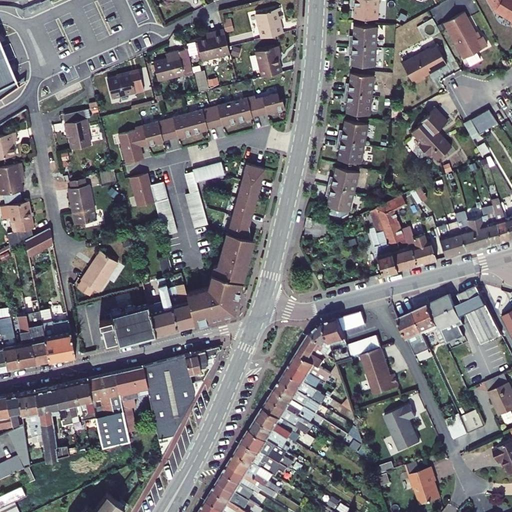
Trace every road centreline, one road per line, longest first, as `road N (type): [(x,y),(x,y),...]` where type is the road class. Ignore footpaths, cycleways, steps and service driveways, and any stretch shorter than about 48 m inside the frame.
road 1 (residential): [(256,320),(0,382)]
road 2 (residential): [(372,292),(468,488)]
road 3 (residential): [(32,91),(66,271)]
road 4 (residential): [(133,168),(255,136),(301,141)]
road 5 (tertiary): [(264,299),(301,141)]
road 6 (tertiary): [(301,141),(317,0)]
road 7 (tertiary): [(203,443),(256,320)]
road 8 (residential): [(494,259),(372,292)]
